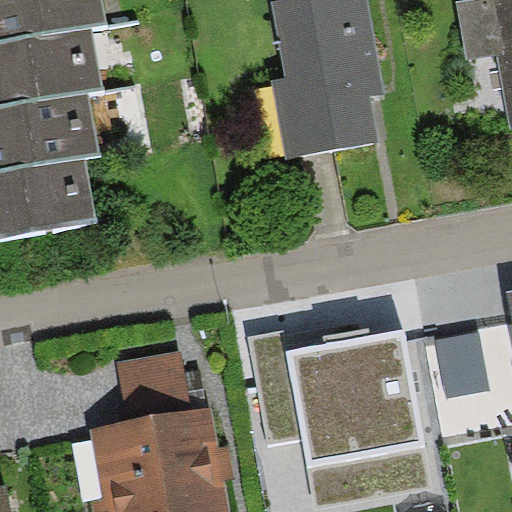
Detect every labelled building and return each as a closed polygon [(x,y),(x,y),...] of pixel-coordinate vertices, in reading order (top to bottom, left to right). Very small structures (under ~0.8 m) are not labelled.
[(0,0),(0,46),(95,30),(107,28),(102,0),(0,0)] [(367,0),(302,0),(271,6),(285,81),(273,84),(287,162),(380,146),(371,99),(385,97),(367,0)] [(511,0),(488,0),(458,5),(468,62),(498,57),(511,132),(511,131),(511,0)] [(0,113),(90,97),(107,94),(95,30),(0,46),(0,113)] [(0,176),(85,161),(101,158),(90,97),(0,113),(0,176)] [(0,240),(96,224),(85,161),(0,176),(0,240)] [(291,333),(251,340),(268,444),(307,437),(318,503),(433,484),(407,328),(293,347),(291,333)] [(482,331),(437,339),(448,398),(492,390),(482,331)] [(181,353),(117,365),(127,425),(192,413),(181,353)] [(127,425),(90,432),(103,500),(90,502),(91,511),(231,511),(225,482),(236,480),(230,448),(219,450),(212,409),(192,413),(127,425)] [(0,511),(12,511),(9,489),(0,490),(0,511)]
